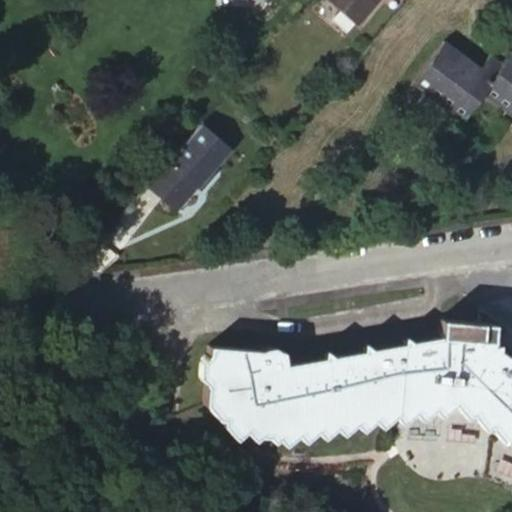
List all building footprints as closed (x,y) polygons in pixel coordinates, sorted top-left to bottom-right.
[(325,0),(351,22),(369,0),(325,0)] [(467,63),(441,44),(402,97),(404,99),(414,86),(460,120),(450,133),(452,135),(483,96),(511,118),(511,63),(506,59),(500,67),(488,59),(475,76),(464,68),(467,63)] [(224,149),(194,124),(142,184),(171,209),(192,185),(194,186),(198,186),(207,175),(207,171),(202,167),(208,162),(210,164),(224,149)] [(214,395),(218,399),(220,401),(233,411),(232,413),(245,421),(246,420),(253,420),(258,426),(263,421),(270,421),(281,435),(289,429),(289,426),(293,426),(300,433),(306,427),(306,423),(312,423),(312,425),(318,429),(325,424),(326,420),(329,420),(330,422),(336,427),(344,419),(344,418),(349,417),(354,423),(361,417),(361,414),(366,414),(374,421),(380,415),(380,412),(384,411),(391,418),(398,412),(399,410),(405,410),(410,414),(416,409),(416,406),(421,406),(429,412),(434,407),(435,403),(439,402),(446,409),(452,403),(461,411),(467,404),(468,404),(474,405),(473,419),(478,424),(484,418),(492,418),(489,430),(496,436),(502,430),(508,432),(507,444),(511,448),(511,360),(508,361),(496,352),(494,346),(488,346),(475,336),(475,322),(438,319),(437,334),(410,339),(405,336),(399,341),(370,345),(365,341),(360,347),(332,351),(327,348),(323,353),(284,359),(282,347),(273,339),(254,340),(216,331),(215,335),(209,343),(215,350),(214,356),(206,364),(212,370),(211,391),(214,395)] [(60,473),(38,449),(37,448),(0,484),(0,511),(19,511),(23,508),(60,473)]
